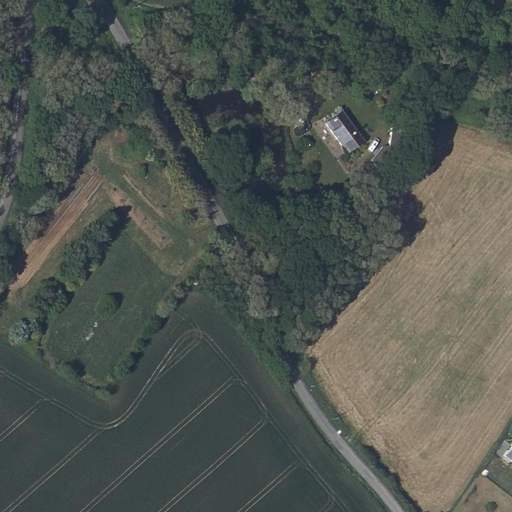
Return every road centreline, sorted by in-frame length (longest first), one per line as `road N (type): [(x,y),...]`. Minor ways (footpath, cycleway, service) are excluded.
road 1 (unclassified): [(94,0),(135,55),(299,391),(394,511)]
road 2 (unclassified): [(28,0),(0,225)]
